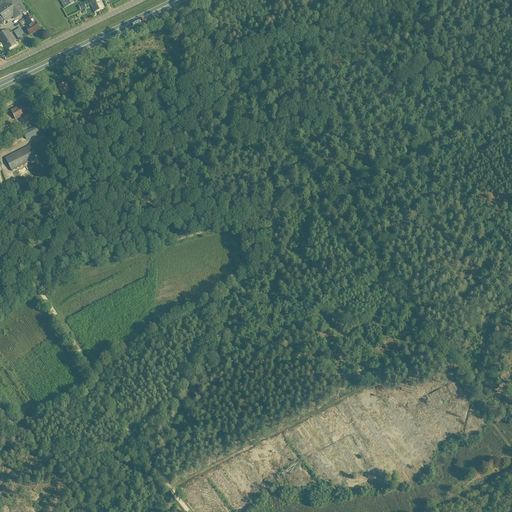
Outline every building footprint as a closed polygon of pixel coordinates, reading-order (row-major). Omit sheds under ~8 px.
[(0,0),(0,26),(4,23),(3,23),(4,22),(12,17),(14,20),(26,12),(24,8),(17,0),(0,0)] [(74,3),(72,0),(59,0),(64,9),(74,3)] [(88,0),(94,13),(104,8),(100,0),(88,0)] [(26,20),(28,23),(30,26),(25,29),(29,36),(35,32),(36,32),(40,30),(36,23),(35,23),(32,17),(26,20)] [(0,40),(6,51),(15,46),(14,44),(15,43),(7,30),(0,34),(0,40)] [(62,95),(70,91),(66,83),(58,86),(62,95)] [(15,120),(29,113),(25,104),(11,111),(15,120)] [(39,133),(36,127),(23,134),(26,140),(39,133)] [(10,151),(19,146),(18,143),(8,147),(10,151)] [(36,159),(30,146),(5,159),(12,172),(36,159)]
